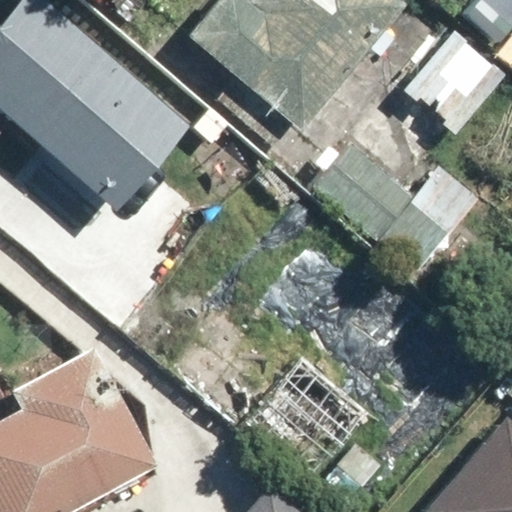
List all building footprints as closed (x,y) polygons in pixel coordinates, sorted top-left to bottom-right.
[(0,0),(0,113),(103,203),(175,120),(36,0),(0,0)] [(273,151),(396,2),(392,0),(219,0),(166,64),(273,151)] [(511,0),(475,0),(465,11),(494,38),(511,18),(511,0)] [(450,133),(500,72),(450,30),(399,91),(450,133)] [(348,142),(308,189),(403,270),(443,223),(348,142)] [(0,397),(0,511),(69,511),(149,467),(82,351),(0,397)] [(302,356),(244,422),(309,479),(367,412),(302,356)] [(511,511),(511,421),(506,416),(421,511),(511,511)] [(293,511),(262,485),(238,511),(293,511)]
